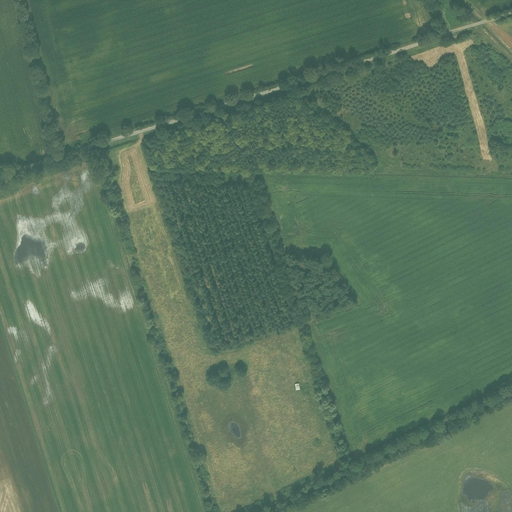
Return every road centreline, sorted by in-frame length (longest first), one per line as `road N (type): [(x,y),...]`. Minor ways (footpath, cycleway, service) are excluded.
road 1 (track): [(511,14),(0,177)]
road 2 (track): [(511,392),(269,511)]
